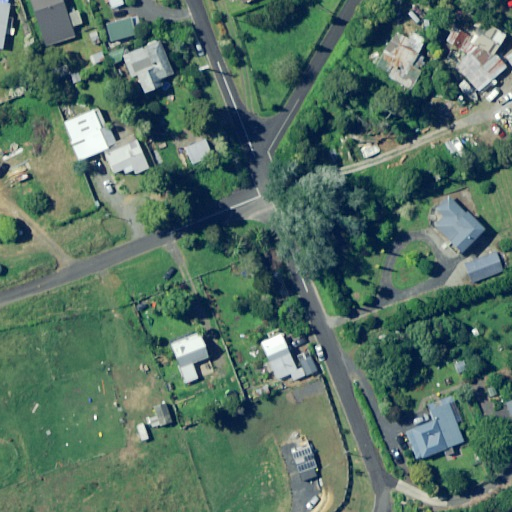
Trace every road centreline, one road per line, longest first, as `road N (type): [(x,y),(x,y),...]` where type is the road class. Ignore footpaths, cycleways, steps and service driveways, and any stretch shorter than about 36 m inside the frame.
road 1 (residential): [(352,511),(350,473),(269,194)]
road 2 (residential): [(0,304),(269,194)]
road 3 (residential): [(256,159),(267,153),(355,0)]
road 4 (residential): [(256,159),(195,0)]
